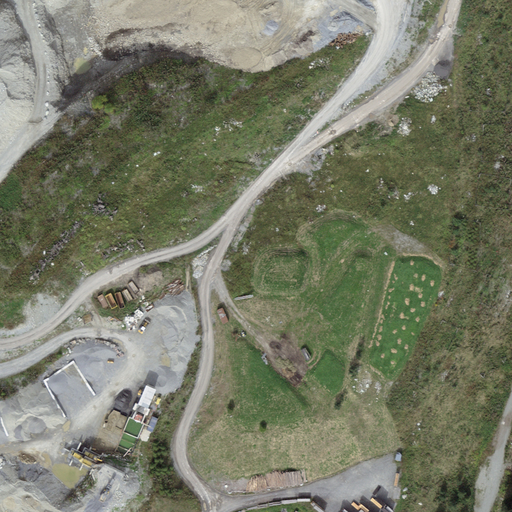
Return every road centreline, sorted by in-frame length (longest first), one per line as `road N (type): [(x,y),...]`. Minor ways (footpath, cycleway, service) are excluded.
road 1 (track): [(0,343),(40,330),(107,273),(203,242),(223,226),(356,72),(389,0)]
road 2 (track): [(218,509),(181,460),(180,438),(205,375),(205,292),(241,210)]
road 3 (track): [(0,371),(62,337),(114,334),(129,339),(136,354),(125,390)]
road 4 (track): [(215,511),(242,500),(385,477)]
